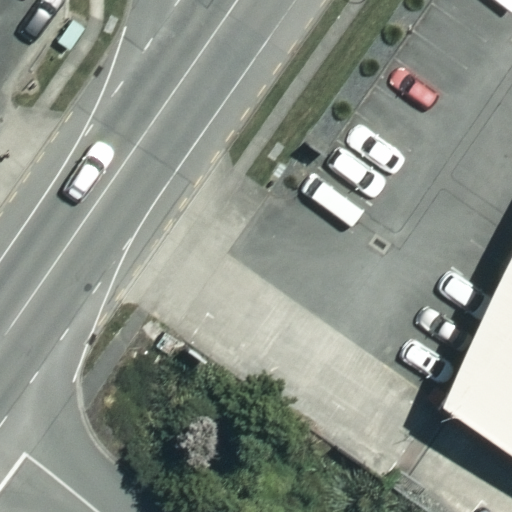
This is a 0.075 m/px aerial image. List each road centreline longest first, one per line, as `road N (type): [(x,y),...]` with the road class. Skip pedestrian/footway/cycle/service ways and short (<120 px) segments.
road 1 (tertiary): [(0,344),(237,0)]
road 2 (unclassified): [(0,436),(98,511)]
